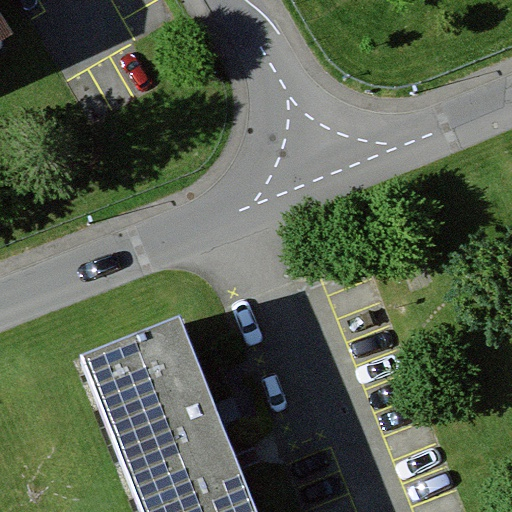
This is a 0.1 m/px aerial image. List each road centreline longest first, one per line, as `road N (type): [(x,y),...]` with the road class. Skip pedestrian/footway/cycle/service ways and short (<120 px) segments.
road 1 (residential): [(334,168),(0,300)]
road 2 (residential): [(233,0),(334,168)]
road 3 (residential): [(511,100),(334,168)]
